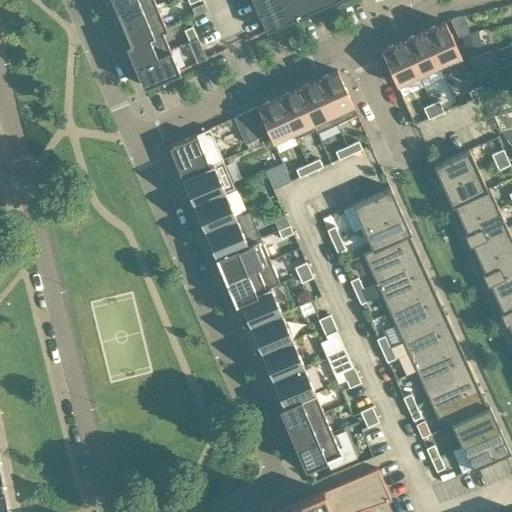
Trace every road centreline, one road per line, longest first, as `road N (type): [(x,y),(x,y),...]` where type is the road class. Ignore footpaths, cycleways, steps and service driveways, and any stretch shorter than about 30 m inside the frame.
road 1 (residential): [(0,79),(109,511)]
road 2 (residential): [(134,143),(273,471),(274,483),(239,511)]
road 3 (residential): [(352,44),(134,143)]
road 4 (residential): [(72,0),(134,143)]
road 5 (unclassified): [(408,166),(352,44)]
